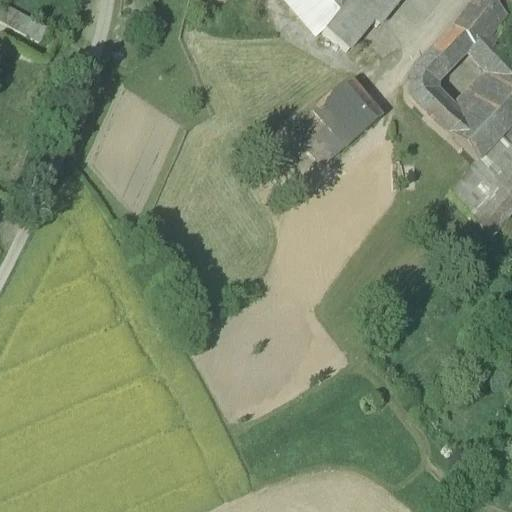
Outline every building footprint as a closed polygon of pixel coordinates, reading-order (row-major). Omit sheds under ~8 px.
[(336,13),(318,29),(293,0),(284,0),(280,4),(314,44),(321,35),(338,15),(336,13)] [(324,0),(293,0),(318,29),(336,13),(324,0)] [(349,0),(338,15),(321,35),(346,55),(371,25),(377,30),(400,0),(349,0)] [(324,0),(336,13),(347,0),(324,0)] [(474,0),(448,34),(440,42),(455,59),(466,48),(472,53),(485,37),(499,19),(474,0)] [(492,0),(474,0),(499,19),(505,9),(492,0)] [(511,0),(492,0),(505,9),(511,0)] [(0,3),(0,23),(36,44),(45,30),(0,3)] [(499,19),(485,37),(489,40),(495,33),(502,40),(502,42),(503,42),(504,26),(506,10),(505,9),(499,19)] [(489,40),(485,37),(472,53),(470,59),(478,68),(487,78),(501,63),(500,61),(503,42),(502,42),(502,40),(495,33),(489,40)] [(440,42),(412,71),(410,72),(411,72),(404,87),(404,89),(404,101),(413,110),(428,95),(429,84),(455,59),(440,42)] [(501,63),(487,78),(496,88),(510,73),(501,63)] [(478,68),(440,107),(458,126),(496,88),(487,78),(478,68)] [(458,126),(444,140),(473,168),(498,143),(511,128),(511,74),(510,73),(496,88),(458,126)] [(380,121),(350,85),(330,99),(360,137),(380,121)] [(440,107),(428,95),(413,110),(429,127),(444,140),(458,126),(440,107)] [(330,99),(329,97),(313,110),(327,127),(345,148),(346,149),(360,137),(330,99)] [(345,148),(327,127),(316,136),(334,157),(345,148)] [(511,128),(498,143),(511,159),(511,128)] [(334,157),(316,136),(304,147),(322,168),(334,157)] [(511,181),(511,159),(498,143),(473,168),(491,185),(499,177),(506,184),(498,192),(501,194),(511,181)] [(389,145),(379,146),(380,168),(390,166),(389,145)] [(379,168),(379,166),(366,167),(367,203),(391,202),(390,166),(380,168),(379,168)] [(491,185),(473,168),(445,198),(473,225),(485,211),(501,194),(498,192),(491,185)] [(499,177),(491,185),(498,192),(506,184),(499,177)] [(511,181),(501,194),(485,211),(500,227),(511,214),(511,181)] [(500,227),(485,211),(473,225),(488,240),(500,227)]
